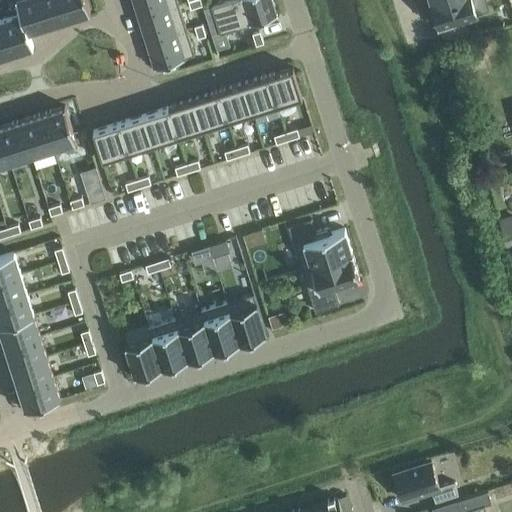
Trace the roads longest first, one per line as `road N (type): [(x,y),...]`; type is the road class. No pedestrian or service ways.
road 1 (residential): [(17,429),(368,316),(382,304),(384,287),(309,46)]
road 2 (residential): [(141,97),(309,46)]
road 3 (residential): [(0,110),(72,90),(141,97)]
road 4 (residential): [(0,69),(33,59),(67,29),(116,14)]
